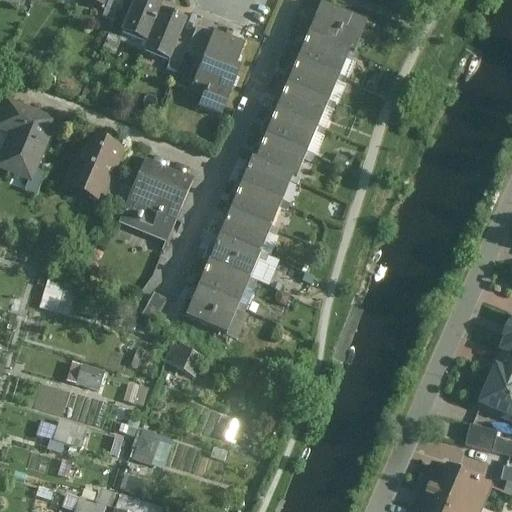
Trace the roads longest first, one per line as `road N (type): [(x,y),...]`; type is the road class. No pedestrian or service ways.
road 1 (residential): [(511,205),(376,511)]
road 2 (residential): [(289,0),(172,278)]
